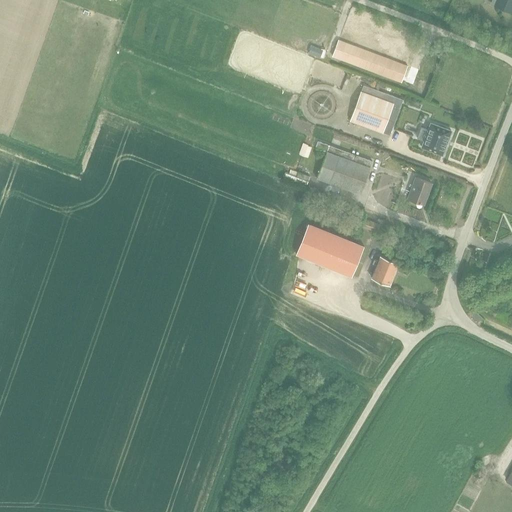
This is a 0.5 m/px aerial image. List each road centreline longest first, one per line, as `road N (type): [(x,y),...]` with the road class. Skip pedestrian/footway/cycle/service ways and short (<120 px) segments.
road 1 (unclassified): [(308,511),(398,360),(421,333),(450,317)]
road 2 (tertiary): [(450,317),(450,290),(511,115)]
road 3 (unclassified): [(511,64),(355,0)]
